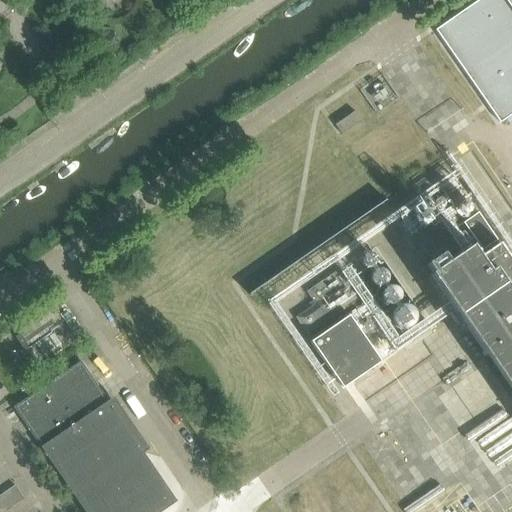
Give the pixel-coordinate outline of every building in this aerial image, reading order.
[(511,0),(478,0),(435,30),(498,123),(511,113),(511,0)] [(355,112),(335,126),(342,136),(362,122),(355,112)] [(497,242),(494,237),(479,215),(465,225),(483,252),(496,243),(496,242),(497,242)] [(472,246),(431,275),(511,393),(511,261),(500,244),(480,258),(472,246)] [(307,292),(315,304),(296,318),(307,335),(359,300),(339,270),(307,292)] [(350,316),(311,343),(343,391),(382,364),(382,363),(356,325),(350,316)] [(20,335),(15,338),(23,349),(16,354),(28,372),(34,368),(35,369),(69,345),(52,321),(24,339),(21,335),(20,336),(20,335)] [(81,362),(13,408),(36,441),(50,462),(53,466),(59,476),(62,480),(84,511),(162,511),(167,509),(177,502),(142,452),(81,362)]
